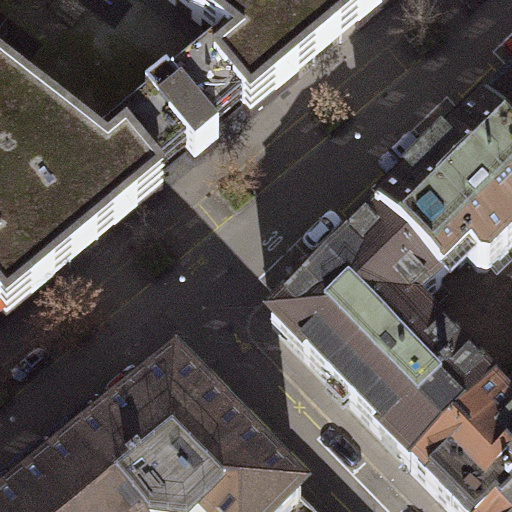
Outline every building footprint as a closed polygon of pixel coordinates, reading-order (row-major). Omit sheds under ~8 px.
[(0,0),(0,316),(147,193),(86,253),(193,159),(357,22),(384,0),(0,0)] [(511,93),(483,122),(511,151),(511,93)] [(511,248),(511,151),(483,122),(388,216),(378,225),(440,290),(449,281),(468,263),(477,273),(488,273),(511,248)] [(440,290),(378,225),(269,331),(406,470),(488,397),(413,318),(440,290)] [(295,511),(173,380),(9,511),(295,511)] [(511,511),(511,418),(488,397),(406,470),(446,511),(511,511)]
